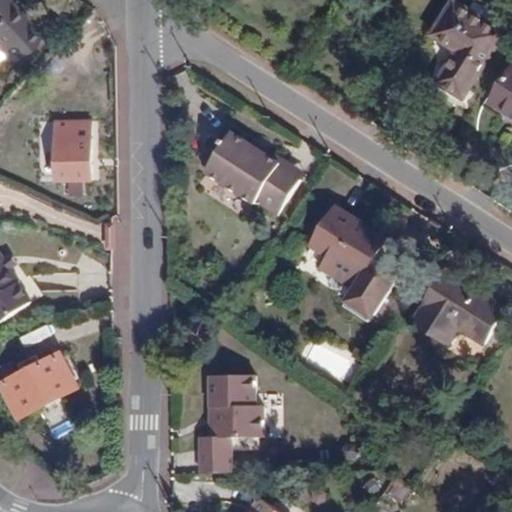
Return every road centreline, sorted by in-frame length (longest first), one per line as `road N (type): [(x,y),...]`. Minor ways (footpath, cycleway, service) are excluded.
road 1 (residential): [(134,511),(146,420),(144,8)]
road 2 (residential): [(511,241),(144,8)]
